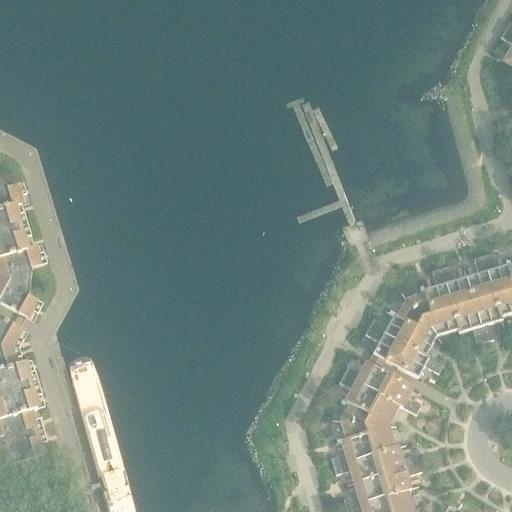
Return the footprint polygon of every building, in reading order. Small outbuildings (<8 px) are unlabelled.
[(511,26),(508,24),(499,39),(511,46),(511,49),(507,59),(511,61),(511,26)] [(0,305),(25,320),(35,302),(28,297),(31,270),(39,267),(33,248),(25,250),(13,209),(21,206),(15,187),(7,189),(0,180),(0,305)] [(511,269),(509,270),(507,267),(494,271),(489,255),(473,261),(477,276),(466,280),(465,279),(464,279),(464,280),(453,283),(448,268),(431,273),(436,288),(423,292),(423,296),(405,301),(396,318),(393,316),(387,328),(373,321),(364,336),(378,344),(372,356),(384,362),(383,363),(405,374),(417,380),(423,368),(437,376),(442,368),(428,360),(425,358),(435,338),(457,332),(458,335),(471,331),(476,346),(493,342),(488,326),(501,322),(501,319),(511,315),(511,269)] [(29,460),(42,457),(29,413),(37,411),(23,365),(15,367),(10,349),(20,330),(0,318),(0,463),(2,469),(14,465),(29,460)] [(410,492),(406,478),(421,474),(416,457),(401,462),(397,448),(393,449),(387,427),(397,408),(401,410),(401,409),(415,417),(420,409),(405,401),(412,389),(367,365),(361,376),(346,369),(338,384),(352,392),(345,404),(349,406),(339,423),(345,441),(341,442),(345,455),(330,460),(335,477),(351,472),(354,484),(354,486),(355,485),(358,497),(343,501),(345,511),(412,511),(407,493),(410,492)]
